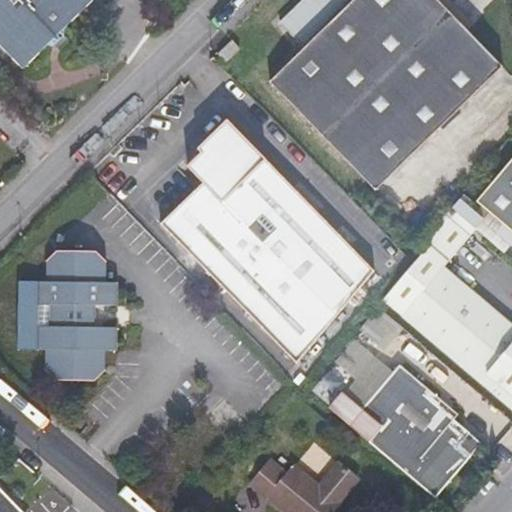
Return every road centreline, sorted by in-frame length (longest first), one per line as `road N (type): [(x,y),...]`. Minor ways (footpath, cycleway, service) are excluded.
road 1 (unclassified): [(0,220),(229,0)]
road 2 (unclassified): [(126,511),(0,406)]
road 3 (unknown): [(511,102),(412,195)]
